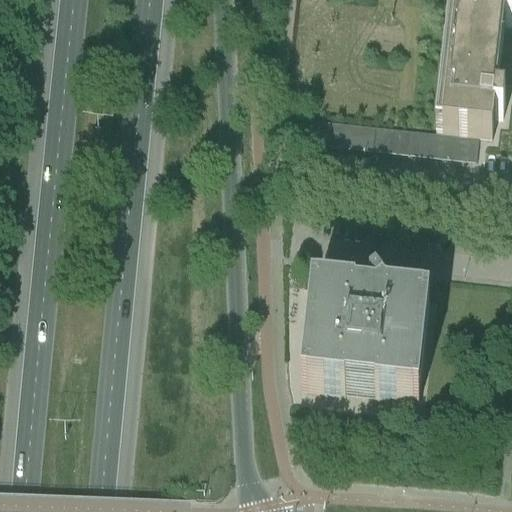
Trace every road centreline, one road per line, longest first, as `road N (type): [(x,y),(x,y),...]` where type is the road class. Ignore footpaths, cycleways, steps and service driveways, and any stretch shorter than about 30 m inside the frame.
road 1 (primary): [(98,511),(151,0)]
road 2 (primary): [(70,0),(22,511)]
road 3 (primary): [(247,511),(218,0)]
